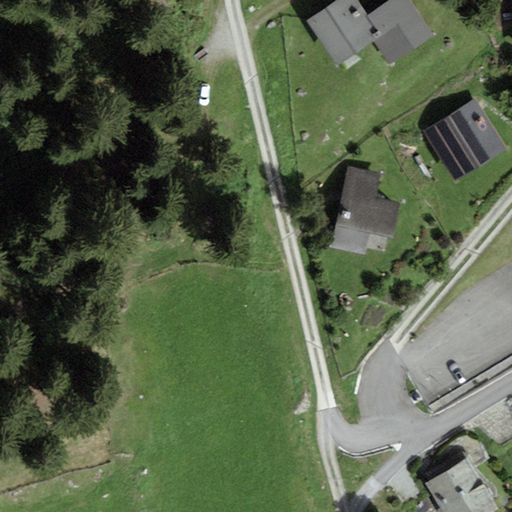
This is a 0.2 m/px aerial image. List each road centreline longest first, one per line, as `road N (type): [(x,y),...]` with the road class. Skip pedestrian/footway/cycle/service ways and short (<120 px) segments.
road 1 (residential): [(327,404),(234,0)]
road 2 (residential): [(511,205),(385,355),(375,393),(392,437)]
road 3 (residential): [(354,511),(440,425)]
